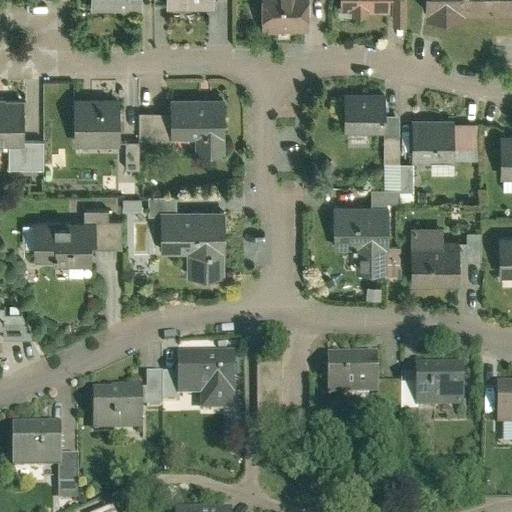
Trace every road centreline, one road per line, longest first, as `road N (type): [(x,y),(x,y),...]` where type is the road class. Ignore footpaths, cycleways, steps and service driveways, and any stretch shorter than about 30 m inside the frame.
road 1 (residential): [(269,321),(173,321),(0,392)]
road 2 (residential): [(269,321),(271,64)]
road 3 (residential): [(511,345),(269,321)]
road 4 (residential): [(271,64),(32,66)]
road 5 (residential): [(503,90),(362,63),(271,64)]
